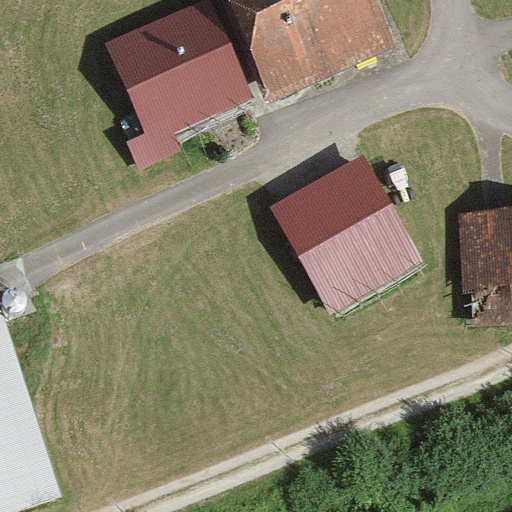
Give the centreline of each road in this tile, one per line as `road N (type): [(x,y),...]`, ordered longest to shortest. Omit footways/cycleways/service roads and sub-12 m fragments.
road 1 (track): [(511,367),(161,511)]
road 2 (track): [(453,0),(466,75),(511,127)]
